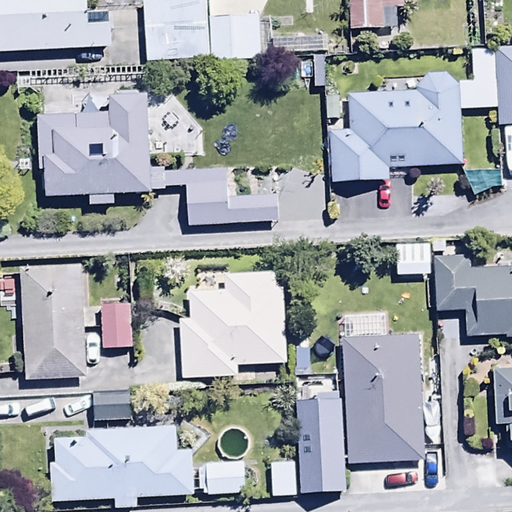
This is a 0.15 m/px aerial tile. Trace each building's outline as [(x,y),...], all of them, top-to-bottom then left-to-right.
[(86,0),(0,0),(0,56),(110,52),(109,17),(88,18),(86,0)] [(207,68),(206,20),(205,0),(193,0),(193,1),(143,2),(145,69),(207,68)] [(403,0),(346,0),(347,34),(404,33),(403,0)] [(206,20),(207,68),(262,66),(260,19),(206,20)] [(457,86),(457,115),(496,114),(496,132),(511,131),(511,53),(470,55),(471,85),(457,86)] [(457,115),(457,86),(456,78),(425,78),(414,97),(347,98),(348,136),(328,137),(329,188),(387,186),(386,170),(459,169),(457,115)] [(106,117),(36,120),(38,175),(43,175),(44,203),(87,201),(87,210),(111,208),(111,198),(148,197),(144,93),(117,94),(117,101),(106,102),(106,117)] [(184,190),(186,229),(278,226),(277,199),(233,200),(232,173),(163,175),(163,191),(184,190)] [(427,247),(393,248),(394,281),(428,281),(427,247)] [(464,314),(464,341),(506,339),(506,344),(511,343),(511,270),(466,272),(466,260),(432,261),(434,315),(464,314)] [(80,271),(20,273),(23,386),(75,385),(74,381),(83,380),(80,271)] [(179,321),(180,383),(235,382),(235,371),(285,370),(284,276),(221,277),(222,294),(186,295),(186,321),(179,321)] [(129,308),(98,308),(100,353),(131,353),(129,308)] [(423,465),(417,339),(340,342),(346,469),(423,465)] [(511,372),(491,373),(492,430),(505,430),(505,454),(511,454),(511,372)] [(128,396),(90,397),(91,427),(129,425),(128,396)] [(343,498),(339,398),(310,399),(310,406),(295,407),(299,500),(343,498)] [(47,469),(48,506),(112,504),(112,511),(129,511),(134,511),(133,501),(192,499),(191,455),(175,455),(174,432),(84,435),(85,443),(52,444),(53,469),(47,469)] [(293,466),(271,467),(271,500),(294,500),(293,466)] [(243,468),(205,469),(206,498),(244,498),(243,468)]
